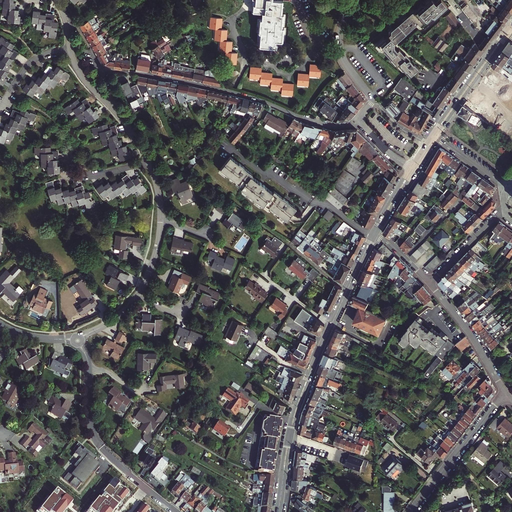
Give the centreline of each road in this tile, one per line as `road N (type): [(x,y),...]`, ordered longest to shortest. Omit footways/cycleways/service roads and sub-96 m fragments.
road 1 (secondary): [(375,232),(295,411),(279,511)]
road 2 (residential): [(87,43),(104,69),(265,102)]
road 3 (residential): [(411,511),(505,391)]
road 4 (residential): [(149,161),(82,79),(70,49)]
road 5 (residential): [(429,282),(505,391)]
road 6 (secondary): [(508,30),(433,135)]
road 7 (residential): [(231,19),(253,63),(307,59),(316,38)]
road 8 (residential): [(89,369),(92,433),(130,474)]
